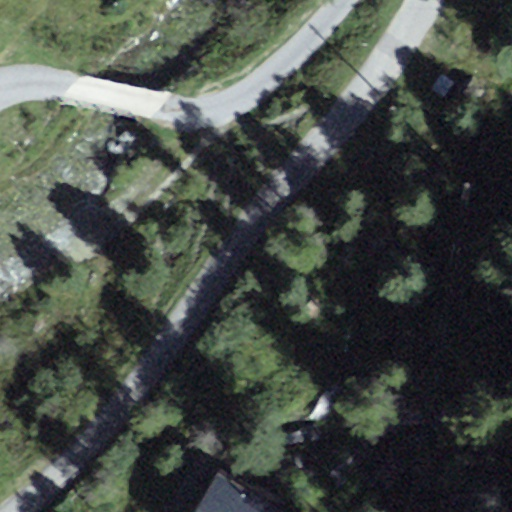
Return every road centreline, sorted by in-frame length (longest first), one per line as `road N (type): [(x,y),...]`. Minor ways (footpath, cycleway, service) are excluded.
road 1 (tertiary): [(15,511),(83,452),(139,381),(193,298),(383,65),(418,0)]
road 2 (track): [(0,108),(14,99),(234,100),(325,0)]
